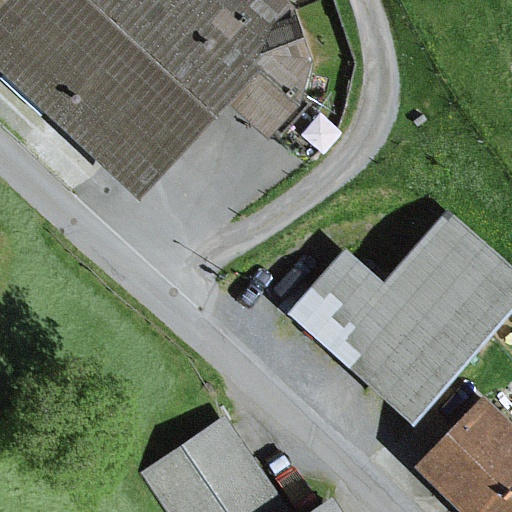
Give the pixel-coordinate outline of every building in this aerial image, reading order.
[(0,0),(0,80),(134,202),(223,105),(263,141),(311,88),(303,34),(265,0),(0,0)] [(511,312),(511,276),(446,216),(381,287),(343,252),(283,319),(405,430),(511,312)] [(511,511),(511,432),(481,402),(413,472),(453,511),(511,511)] [(301,511),(231,411),(141,473),(168,511),(301,511)] [(363,511),(345,487),(310,511),(363,511)]
